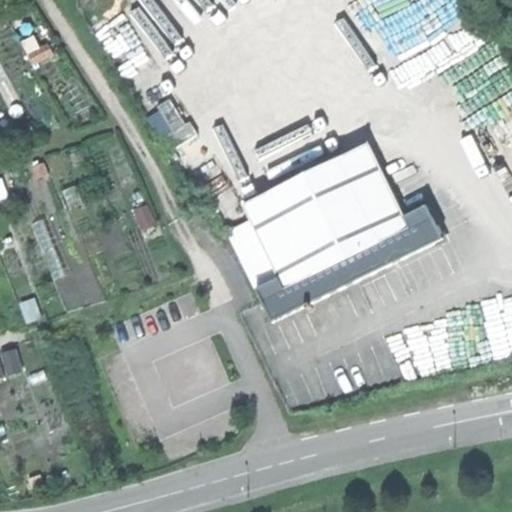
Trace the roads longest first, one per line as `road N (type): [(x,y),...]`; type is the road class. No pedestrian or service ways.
road 1 (unclassified): [(292,460),(120,111),(71,43)]
road 2 (residential): [(292,460),(511,414)]
road 3 (residential): [(127,509),(292,460)]
